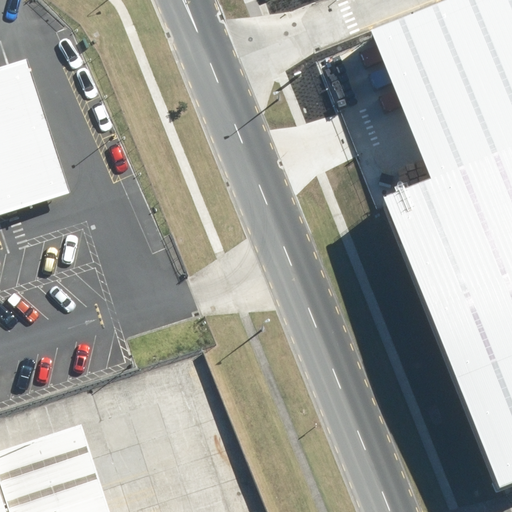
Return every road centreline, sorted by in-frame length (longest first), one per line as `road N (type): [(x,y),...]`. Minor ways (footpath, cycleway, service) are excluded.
road 1 (unclassified): [(187,0),(391,511)]
road 2 (unknown): [(173,511),(127,441),(61,427),(0,438)]
